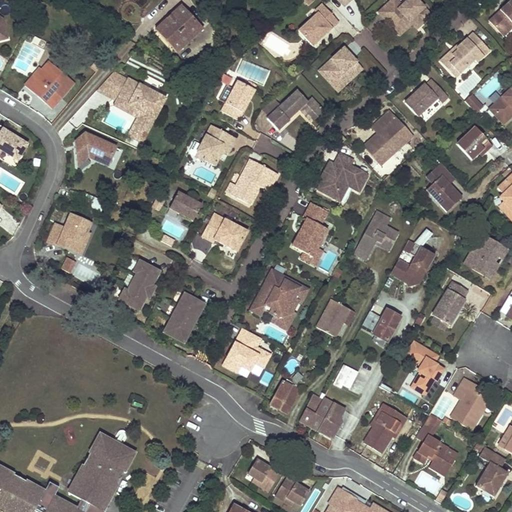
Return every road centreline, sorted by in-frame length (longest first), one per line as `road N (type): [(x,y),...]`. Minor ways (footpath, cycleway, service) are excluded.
road 1 (residential): [(434,511),(356,465),(258,426),(190,376),(34,294),(8,266)]
road 2 (unknown): [(394,256),(325,372),(278,431)]
road 3 (residential): [(8,266),(56,165),(42,124),(0,98)]
